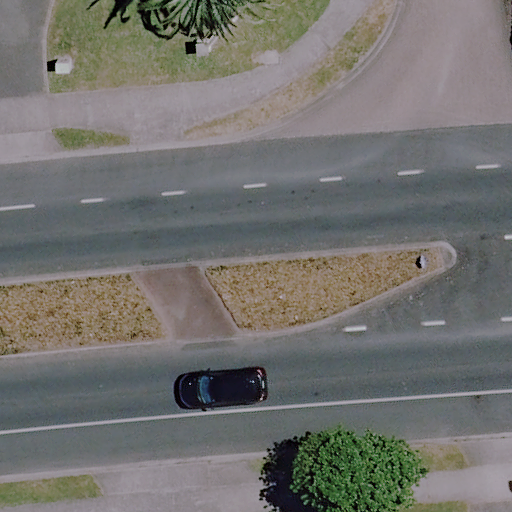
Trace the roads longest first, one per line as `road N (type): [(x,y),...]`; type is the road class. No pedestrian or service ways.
road 1 (secondary): [(511,357),(0,401)]
road 2 (secondary): [(0,242),(154,225),(511,207)]
road 3 (residential): [(511,145),(474,119),(459,0)]
